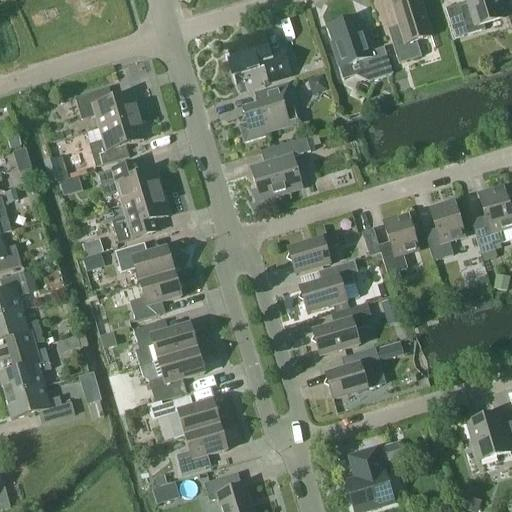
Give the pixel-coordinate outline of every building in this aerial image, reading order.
[(431,38),(419,0),(393,8),(401,33),(389,37),(398,65),(421,58),(416,43),(431,38)] [(501,17),(495,0),(465,0),(467,4),(445,10),(455,40),(484,31),(482,23),(501,17)] [(369,54),(357,18),(327,28),(335,53),(333,53),(339,70),(361,62),(368,84),(392,75),(383,49),(369,54)] [(269,55),(263,33),(247,38),(249,42),(224,50),(232,76),(264,67),(269,84),(291,77),(283,51),(269,55)] [(313,97),(328,92),(323,77),(308,82),(313,97)] [(295,104),(289,86),(263,94),(267,105),(242,112),(246,124),(238,127),(244,145),(266,138),(265,135),(289,128),(283,108),(295,104)] [(96,118),(100,130),(139,118),(132,95),(111,101),(108,90),(74,100),(81,122),(96,118)] [(139,118),(100,130),(103,142),(88,146),(95,169),(129,159),(125,148),(146,142),(139,118)] [(10,151),(22,148),(18,136),(7,139),(10,151)] [(310,153),(306,139),(265,152),(269,165),(251,170),(261,202),(300,191),(291,159),(310,153)] [(25,151),(12,155),(14,159),(26,156),(25,151)] [(88,191),(85,177),(74,180),(68,157),(51,161),(57,184),(67,181),(70,196),(88,191)] [(123,207),(161,195),(155,172),(134,178),(131,166),(97,176),(101,188),(104,199),(119,195),(123,207)] [(511,229),(511,221),(503,190),(478,197),(486,224),(472,228),(481,256),(495,252),(493,247),(502,245),(499,233),(511,229)] [(8,206),(19,202),(16,192),(5,195),(8,206)] [(161,195),(123,207),(126,219),(111,223),(118,245),(151,236),(148,224),(168,218),(161,195)] [(0,237),(11,234),(7,220),(1,200),(0,199),(0,237)] [(464,239),(454,204),(429,212),(436,236),(425,239),(433,263),(453,257),(449,243),(464,239)] [(418,252),(408,218),(383,225),(390,250),(380,253),(388,281),(399,278),(398,273),(407,271),(403,257),(418,252)] [(380,256),(373,232),(361,235),(369,259),(380,256)] [(0,238),(0,274),(21,268),(15,248),(4,251),(0,238)] [(339,247),(336,238),(288,252),(295,277),(329,267),(325,251),(339,247)] [(103,254),(99,242),(82,246),(86,259),(103,254)] [(139,285),(173,275),(166,251),(142,258),(139,247),(115,254),(121,275),(135,271),(139,285)] [(100,257),(83,262),(86,274),(103,269),(100,257)] [(357,275),(354,263),(323,273),(326,284),(299,291),(307,316),(346,304),(341,289),(355,285),(352,276),(357,275)] [(0,294),(0,319),(21,313),(17,299),(29,296),(23,275),(0,281),(0,285),(3,294),(0,294)] [(181,299),(173,275),(139,285),(143,300),(130,304),(136,324),(159,317),(156,306),(181,299)] [(383,313),(396,309),(393,298),(380,302),(383,313)] [(370,318),(366,307),(336,316),(339,327),(312,334),(319,359),(359,347),(354,332),(368,328),(365,319),(370,318)] [(25,327),(21,313),(0,319),(0,343),(16,339),(19,351),(43,344),(37,324),(25,327)] [(139,369),(196,352),(189,327),(163,335),(159,325),(133,332),(139,353),(134,354),(139,369)] [(110,349),(124,345),(121,333),(106,337),(110,349)] [(77,339),(70,341),(73,352),(80,350),(77,339)] [(0,377),(0,383),(5,400),(43,389),(39,375),(51,371),(45,351),(21,358),(24,370),(0,377)] [(378,362),(375,351),(346,359),(349,370),(346,371),(325,377),(332,402),(367,392),(381,387),(376,372),(373,363),(378,362)] [(204,376),(196,352),(139,369),(142,379),(148,382),(155,406),(181,398),(177,384),(204,376)] [(93,375),(79,380),(82,389),(96,384),(93,375)] [(43,389),(5,400),(11,422),(37,415),(41,427),(74,417),(71,405),(61,408),(59,399),(47,403),(43,389)] [(185,438),(219,428),(212,404),(188,412),(184,401),(161,408),(164,419),(165,419),(172,441),(184,438),(185,438)] [(511,423),(502,426),(498,414),(467,424),(479,463),(509,454),(511,460),(511,459),(511,423)] [(226,452),(219,428),(185,438),(189,453),(175,457),(181,478),(205,470),(202,460),(226,452)] [(388,463),(405,458),(401,443),(384,448),(388,463)] [(382,473),(376,452),(350,459),(356,481),(345,484),(353,511),(366,511),(393,504),(384,473),(382,473)] [(241,488),(237,476),(203,486),(208,504),(218,501),(220,511),(252,511),(245,487),(241,488)] [(157,489),(167,486),(165,477),(155,479),(157,489)] [(181,482),(159,489),(163,505),(186,498),(181,482)] [(0,485),(0,511),(10,510),(2,485),(0,485)] [(465,511),(479,511),(482,503),(466,498),(462,511),(465,511)]
